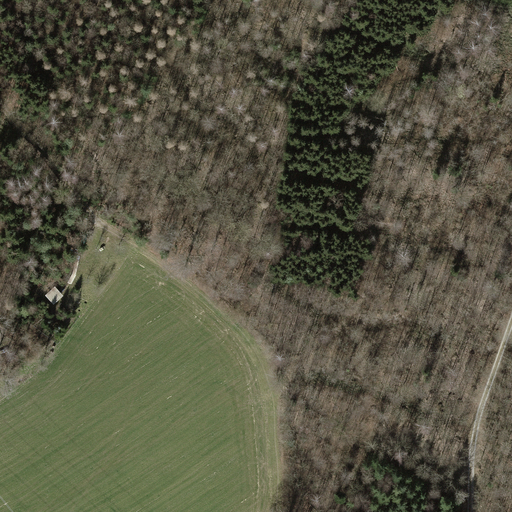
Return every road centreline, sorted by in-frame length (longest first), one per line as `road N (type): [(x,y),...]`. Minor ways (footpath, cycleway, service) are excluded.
road 1 (track): [(0,104),(54,162),(94,222),(182,276)]
road 2 (track): [(511,312),(472,435),(470,511)]
